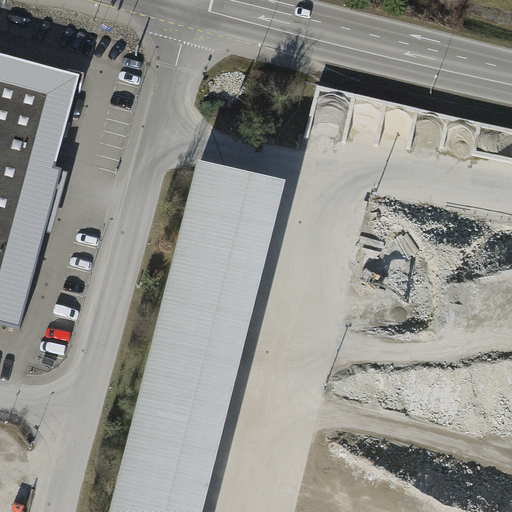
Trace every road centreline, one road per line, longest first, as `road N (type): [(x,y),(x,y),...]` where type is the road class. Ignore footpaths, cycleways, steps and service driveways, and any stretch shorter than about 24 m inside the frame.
road 1 (residential): [(195,0),(90,419)]
road 2 (primary): [(195,0),(511,76)]
